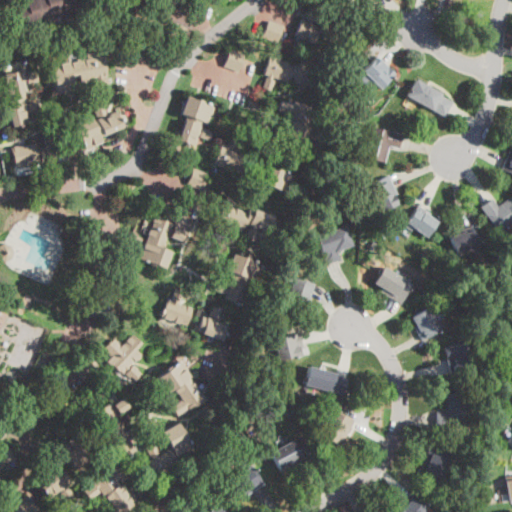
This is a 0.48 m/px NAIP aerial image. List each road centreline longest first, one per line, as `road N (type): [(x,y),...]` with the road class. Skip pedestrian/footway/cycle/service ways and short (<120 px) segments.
road 1 (residential): [(0,197),(106,182),(135,166),(178,67),(255,0)]
road 2 (residential): [(352,327),(391,358),(402,413),(374,472),(311,511)]
road 3 (residential): [(503,0),(484,123),(452,158)]
